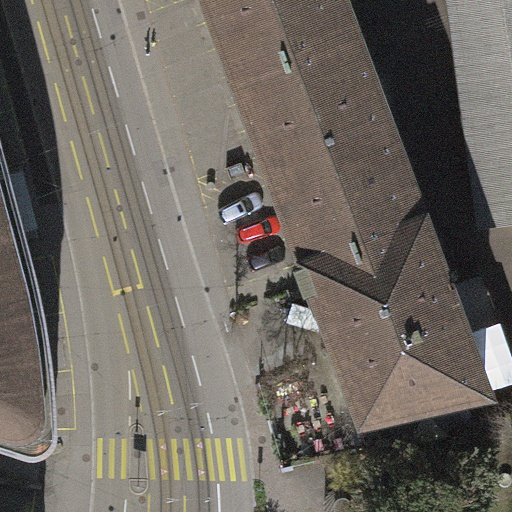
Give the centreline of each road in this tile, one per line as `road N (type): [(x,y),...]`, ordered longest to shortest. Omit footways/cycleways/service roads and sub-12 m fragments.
road 1 (tertiary): [(61,0),(151,324)]
road 2 (tertiary): [(234,511),(231,456),(151,324)]
road 3 (tertiary): [(151,324),(120,418),(107,511)]
